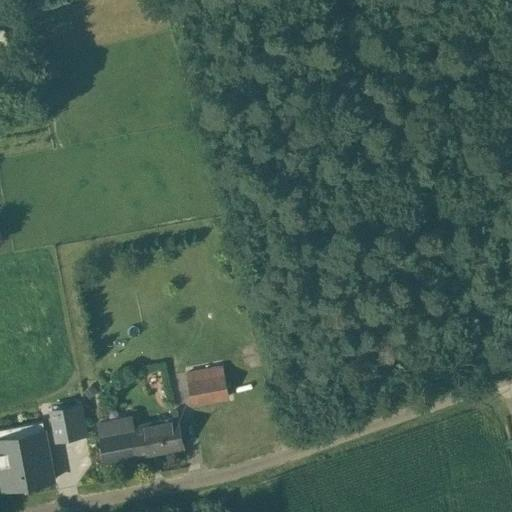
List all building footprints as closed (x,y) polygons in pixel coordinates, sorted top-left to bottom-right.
[(5,26),(0,27),(0,63),(16,57),(5,26)] [(222,366),(185,373),(190,403),(227,396),(222,366)] [(82,405),(50,411),(56,438),(87,432),(82,405)] [(157,422),(131,427),(129,417),(97,423),(105,462),(181,447),(174,411),(155,415),(157,422)] [(48,435),(30,438),(31,446),(0,452),(6,482),(55,472),(48,435)]
